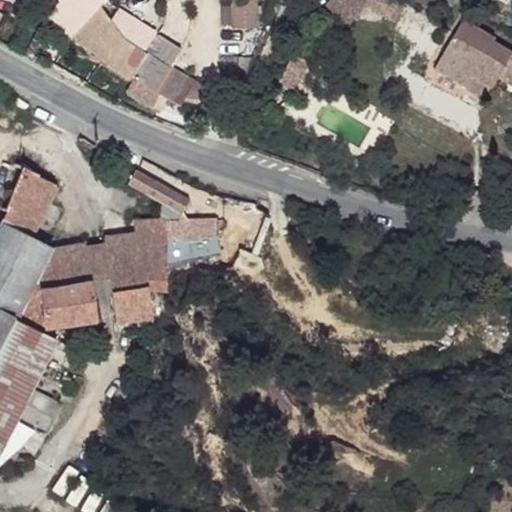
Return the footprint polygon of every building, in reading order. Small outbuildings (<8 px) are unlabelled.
[(59,0),(48,17),(108,70),(129,81),(130,79),(176,104),(190,79),(119,41),(97,5),(98,2),(97,0),(59,0)] [(259,0),(232,0),(234,27),(260,26),(259,0)] [(365,3),(360,0),(330,0),(318,22),(344,38),(365,3)] [(402,0),(360,0),(365,3),(393,17),(402,0)] [(450,50),(480,67),(491,45),(461,28),(450,50)] [(511,56),(491,45),(480,67),(511,85),(511,56)] [(37,176),(24,170),(0,219),(0,454),(18,417),(48,431),(60,405),(32,389),(55,341),(42,332),(44,328),(97,320),(92,277),(86,246),(47,253),(27,243),(53,190),(37,176)] [(188,200),(134,170),(128,183),(168,207),(180,214),(188,200)] [(134,232),(103,238),(103,243),(108,275),(116,322),(136,320),(137,325),(152,323),(148,288),(168,288),(167,215),(134,221),(134,232)] [(103,243),(86,246),(92,277),(108,275),(103,243)] [(183,342),(176,342),(177,354),(185,353),(183,342)] [(92,486),(86,480),(75,493),(83,501),(88,496),(86,494),(92,486)]
